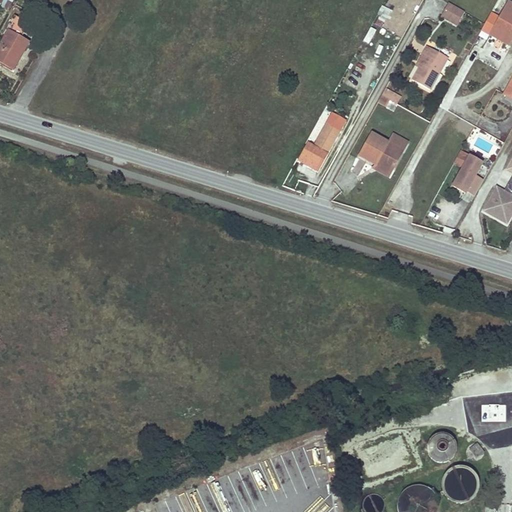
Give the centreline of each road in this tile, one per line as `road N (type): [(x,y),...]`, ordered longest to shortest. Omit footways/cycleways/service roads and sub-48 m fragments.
road 1 (tertiary): [(0,113),(511,271)]
road 2 (unknown): [(381,230),(470,61)]
